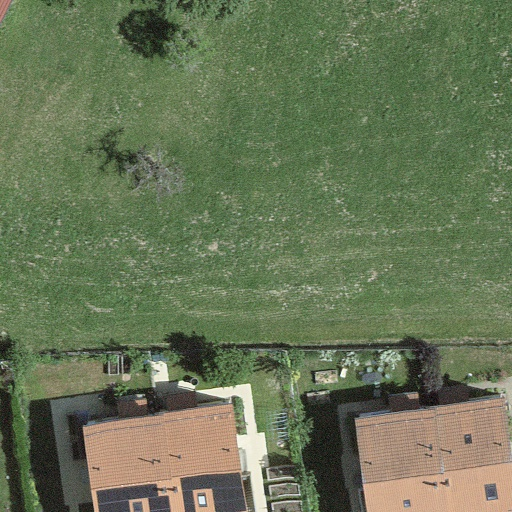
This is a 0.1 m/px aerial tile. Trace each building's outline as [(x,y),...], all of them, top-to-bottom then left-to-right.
[(0,0),(0,24),(12,0),(0,0)] [(511,511),(511,408),(444,419),(458,511),(511,511)] [(261,511),(245,409),(170,421),(184,511),(261,511)] [(458,511),(444,419),(370,431),(382,511),(458,511)] [(184,511),(170,421),(96,432),(108,511),(184,511)]
